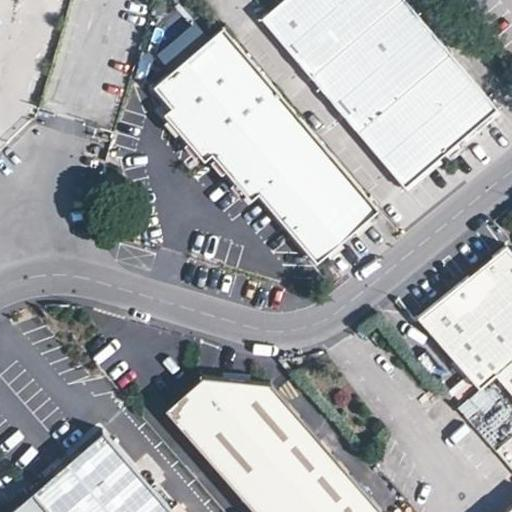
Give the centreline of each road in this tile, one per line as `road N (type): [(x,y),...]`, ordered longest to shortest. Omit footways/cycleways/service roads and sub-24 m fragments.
road 1 (unclassified): [(0,289),(16,278),(61,272),(260,330),(291,331),(345,308),(511,174)]
road 2 (unknown): [(425,244),(252,38)]
